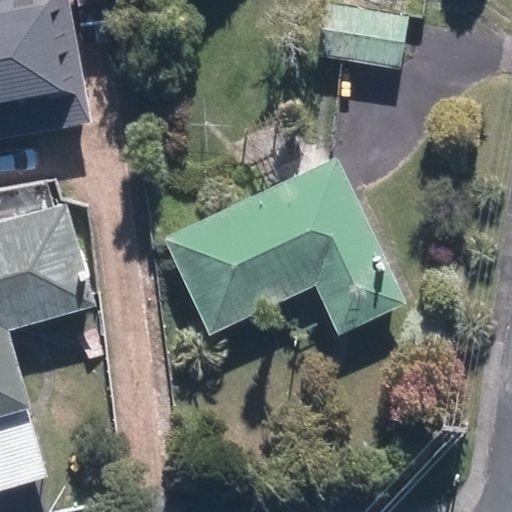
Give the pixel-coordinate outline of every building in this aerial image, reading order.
[(0,0),(0,138),(94,122),(71,0),(0,0)] [(327,4),(319,53),(400,66),(408,17),(327,4)] [(280,104),(240,120),(266,179),(305,162),(280,104)] [(335,158),(166,236),(209,330),(316,281),(339,330),(401,301),(335,158)] [(65,205),(0,223),(0,488),(46,476),(27,409),(33,408),(10,328),(94,304),(65,205)]
